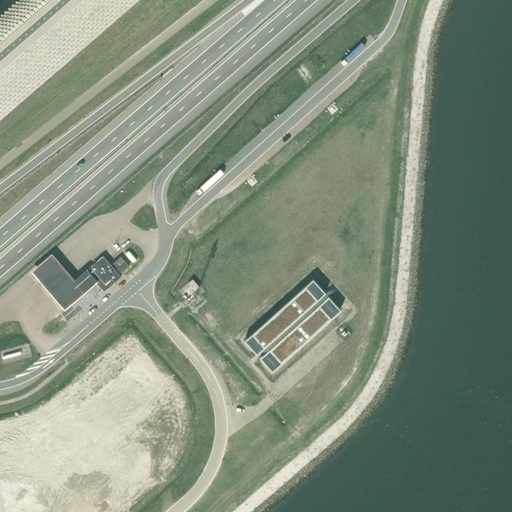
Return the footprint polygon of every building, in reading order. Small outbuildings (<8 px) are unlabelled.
[(66,310),(97,283),(87,272),(74,282),(52,256),(33,272),(66,310)] [(121,278),(122,278),(122,277),(122,276),(121,276),(104,257),(105,256),(104,256),(103,256),(102,256),(103,257),(87,270),(86,270),(86,271),(87,272),(104,291),(103,291),(104,292),(105,292),(106,291),(105,291),(121,278)] [(113,263),(122,274),(129,267),(121,257),(113,263)] [(189,283),(195,291),(200,287),(194,279),(189,283)] [(328,295),(313,279),(245,341),(259,356),(272,371),(341,310),(328,295)] [(306,383),(299,390),(307,398),(314,392),(306,383)] [(314,398),(318,406),(330,401),(327,395),(329,394),(328,392),(314,398)]
